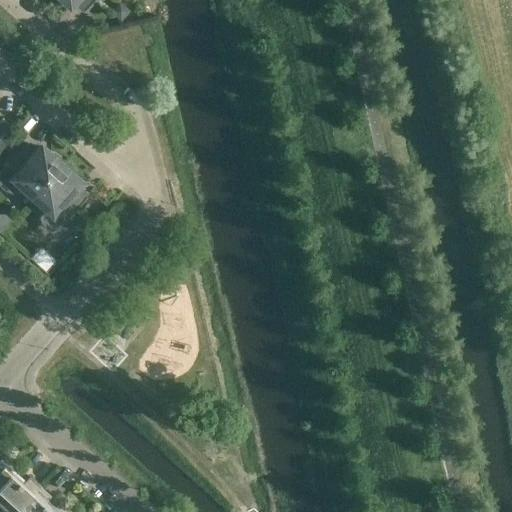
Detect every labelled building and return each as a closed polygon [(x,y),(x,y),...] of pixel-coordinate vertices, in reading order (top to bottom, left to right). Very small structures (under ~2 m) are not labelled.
[(62,0),(70,7),(76,0),(86,9),(94,0),(62,0)] [(128,12),(119,4),(111,13),(120,21),(128,12)] [(21,187),(33,197),(65,162),(60,158),(55,156),(51,155),(42,147),(36,153),(25,145),(2,170),(0,173),(0,182),(1,185),(3,188),(7,190),(10,191),(14,191),(18,189),(21,187)] [(68,166),(65,162),(33,197),(44,207),(42,211),(41,214),(41,218),(43,222),(45,225),(49,227),(52,228),(56,228),(60,227),(63,224),(86,199),(76,190),(82,183),(73,175),(71,170),(68,166)] [(1,462),(0,462),(0,506),(6,511),(17,511),(40,487),(29,477),(24,483),(1,462)] [(56,511),(46,502),(51,496),(40,487),(17,511),(56,511)]
